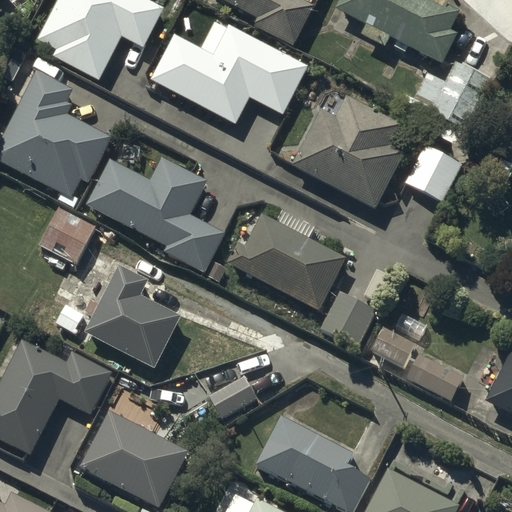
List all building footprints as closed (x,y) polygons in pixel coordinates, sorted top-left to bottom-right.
[(164,13),(138,0),(62,0),(40,44),(58,54),(54,61),(99,84),(122,40),(143,52),(164,13)] [(215,0),(258,21),(256,29),(294,48),(314,10),(294,0),(215,0)] [(343,0),(337,13),(368,29),(363,39),(385,51),(391,40),(442,67),(456,40),(450,37),(460,18),(448,11),(451,6),(439,0),(343,0)] [(215,60),(175,39),(151,86),(236,130),(251,101),(283,118),(308,71),(230,30),(215,60)] [(491,85),(456,67),(447,87),(428,78),(413,107),(467,134),(491,85)] [(75,95),(37,75),(0,146),(0,165),(70,202),(81,181),(88,185),(111,141),(67,119),(72,109),(69,107),(75,95)] [(337,122),(322,114),(294,168),(293,170),(375,212),(379,205),(405,154),(395,149),(405,130),(348,100),(337,122)] [(462,137),(438,125),(432,137),(456,149),(462,137)] [(461,167),(425,150),(406,188),(443,205),(461,167)] [(193,174),(162,158),(150,182),(109,161),(85,209),(168,251),(166,255),(205,274),(224,236),(191,220),(210,183),(193,174)] [(511,176),(511,168),(502,162),(495,174),(508,182),(511,176)] [(95,229),(59,211),(41,248),(77,266),(95,229)] [(346,263),(264,220),(247,251),(241,248),(230,267),(319,314),(346,263)] [(226,272),(214,265),(207,278),(218,284),(226,272)] [(150,285),(121,271),(87,337),(156,371),(181,322),(141,302),(150,285)] [(377,314),(340,295),(321,332),(358,351),(377,314)] [(83,319),(67,310),(58,326),(74,335),(83,319)] [(427,328),(403,315),(397,328),(421,341),(427,328)] [(416,348),(384,332),(373,354),(405,370),(416,348)] [(68,366),(22,343),(0,386),(0,444),(30,460),(60,400),(90,415),(110,377),(72,358),(68,366)] [(511,355),(486,407),(511,420),(511,355)] [(464,383),(419,360),(407,383),(452,406),(464,383)] [(257,403),(245,381),(209,400),(221,423),(257,403)] [(162,511),(190,458),(111,417),(81,475),(154,511),(162,511)] [(356,459),(282,421),(256,471),(334,511),(357,511),(372,484),(349,472),(356,459)] [(459,511),(460,511),(390,475),(370,511),(459,511)] [(7,507),(0,504),(0,511),(44,511),(13,496),(7,507)] [(249,511),(252,507),(236,499),(229,511),(249,511)] [(277,511),(259,502),(253,511),(277,511)]
